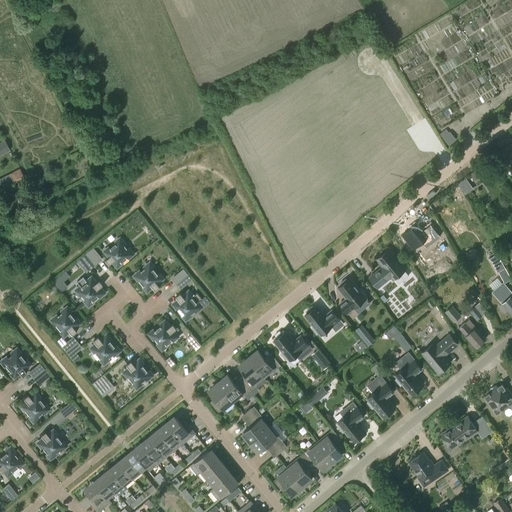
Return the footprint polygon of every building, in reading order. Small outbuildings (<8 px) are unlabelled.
[(446,129),(440,132),(446,143),(452,140),(446,129)] [(4,141),(0,142),(0,154),(9,150),(4,141)] [(475,186),(485,179),(478,168),(467,175),(475,186)] [(19,169),(0,179),(0,184),(2,188),(24,177),(19,169)] [(459,181),(467,192),(473,188),(465,177),(459,181)] [(451,190),(458,204),(465,200),(457,187),(451,190)] [(458,208),(456,205),(453,207),(449,201),(438,210),(451,228),(457,223),(462,230),(475,221),(470,214),(463,204),(458,208)] [(426,247),(440,236),(431,225),(421,232),(415,224),(402,235),(413,249),(422,242),(426,247)] [(110,256),(105,259),(109,264),(113,261),(117,265),(131,254),(120,240),(106,251),(110,256)] [(93,248),(88,252),(96,262),(101,258),(93,248)] [(383,267),(369,278),(378,288),(391,277),(393,280),(406,270),(389,249),(377,260),(383,267)] [(88,252),(83,256),(91,266),(96,262),(88,252)] [(498,253),(490,257),(497,271),(505,267),(498,253)] [(150,264),(136,276),(147,290),(152,286),(156,291),(160,287),(156,282),(161,278),(150,264)] [(62,290),(67,285),(63,279),(69,275),(64,269),(53,279),(62,290)] [(183,269),(174,276),(179,282),(187,275),(183,269)] [(187,275),(179,282),(183,287),(191,280),(187,275)] [(91,278),(77,290),(89,304),(103,292),(99,288),(103,284),(99,280),(95,283),(91,278)] [(341,285),(338,288),(346,298),(339,304),(347,313),(366,298),(364,295),(365,294),(361,288),(359,290),(350,278),(347,281),(345,279),(340,284),(341,285)] [(511,292),(503,282),(491,291),(501,303),(498,306),(503,312),(507,310),(511,315),(511,294),(511,295),(511,294),(511,292)] [(179,300),(174,304),(186,318),(200,307),(197,303),(202,299),(197,292),(191,297),(188,293),(183,297),(180,292),(175,296),(179,300)] [(432,299),(426,303),(431,309),(437,304),(432,299)] [(476,318),(486,311),(479,301),(468,307),(476,318)] [(308,313),(305,315),(314,327),(312,328),(317,334),(318,332),(320,335),(332,326),(335,330),(343,324),(332,310),(325,316),(316,306),(313,308),(312,306),(306,311),(308,313)] [(452,306),(445,312),(453,322),(460,316),(452,306)] [(67,308),(53,320),(64,334),(69,330),(72,334),(77,331),(73,326),(78,322),(67,308)] [(469,319),(458,327),(465,335),(475,347),(485,339),(469,319)] [(165,322),(151,333),(162,347),(176,336),(172,331),(176,328),(173,323),(169,327),(165,322)] [(355,329),(358,333),(364,328),(361,324),(355,329)] [(394,324),(385,331),(389,337),(398,330),(394,324)] [(277,338),(274,341),(283,352),(281,353),(286,359),(287,357),(289,360),(296,355),(300,359),(312,349),(301,336),(294,341),(285,331),(282,333),(281,332),(275,336),(277,338)] [(434,342),(421,353),(438,373),(451,362),(444,354),(447,352),(448,352),(457,344),(449,334),(436,345),(434,342)] [(97,343),(92,347),(103,361),(117,350),(106,336),(101,340),(98,335),(93,339),(97,343)] [(192,335),(187,339),(195,349),(200,345),(192,335)] [(397,341),(406,351),(412,346),(403,336),(397,341)] [(62,337),(58,340),(66,351),(76,343),(72,338),(66,343),(62,337)] [(76,343),(66,351),(74,361),(79,357),(75,352),(80,348),(76,343)] [(16,350),(2,361),(13,375),(18,371),(22,376),(26,372),(23,368),(28,364),(16,350)] [(252,354),(248,357),(264,377),(280,365),(271,354),(265,359),(258,350),(252,355),(252,354)] [(402,370),(395,375),(397,378),(396,379),(400,385),(402,383),(411,395),(414,392),(415,394),(421,389),(420,387),(423,385),(414,375),(421,369),(408,353),(396,363),(402,370)] [(245,361),(239,366),(246,375),(241,379),(249,390),(255,385),(258,388),(266,381),(264,378),(264,377),(248,357),(244,360),(245,361)] [(130,368),(125,372),(137,386),(151,375),(139,361),(134,364),(131,360),(126,364),(130,368)] [(39,363),(29,371),(34,377),(44,369),(39,363)] [(44,369),(34,377),(39,383),(49,375),(44,369)] [(104,374),(93,383),(104,397),(115,388),(104,374)] [(221,379),(218,382),(232,400),(241,393),(243,395),(249,390),(241,379),(235,384),(228,375),(222,380),(221,379)] [(374,393),(367,398),(369,401),(367,402),(372,408),(374,406),(383,418),(386,415),(387,417),(393,412),(392,410),(395,408),(386,398),(393,392),(379,375),(367,385),(374,393)] [(214,386),(208,391),(216,400),(212,403),(219,411),(232,400),(218,382),(214,385),(214,386)] [(511,399),(501,384),(485,396),(496,412),(509,404),(511,408),(511,399)] [(323,396),(326,400),(330,396),(325,388),(309,399),(312,404),(323,396)] [(26,402),(21,406),(33,420),(47,408),(35,394),(31,398),(27,394),(23,397),(26,402)] [(307,397),(299,401),(303,411),(312,407),(307,397)] [(70,402),(61,410),(65,415),(75,407),(70,402)] [(344,417),(337,422),(340,425),(338,426),(342,432),(344,430),(353,442),(356,439),(358,441),(363,436),(362,435),(365,432),(357,422),(364,416),(352,402),(340,412),(344,417)] [(253,406),(243,415),(247,420),(258,411),(253,406)] [(251,425),(242,433),(247,439),(250,443),(270,426),(258,411),(247,420),(251,425)] [(480,436),(489,433),(483,415),(474,418),(480,436)] [(467,416),(441,434),(451,449),(477,431),(467,416)] [(177,417),(168,425),(182,442),(194,433),(183,419),(180,422),(177,417)] [(168,425),(160,431),(174,449),(182,442),(168,425)] [(270,426),(250,443),(253,447),(253,446),(258,452),(267,445),(271,450),(282,441),(270,426)] [(332,429),(317,442),(333,462),(337,459),(336,458),(342,453),(335,445),(341,440),(332,429)] [(43,439),(39,443),(50,457),(64,445),(53,431),(48,435),(44,431),(40,435),(43,439)] [(160,431),(151,438),(165,456),(174,449),(160,431)] [(151,438),(143,445),(157,463),(165,456),(151,438)] [(282,441),(271,450),(275,455),(286,447),(282,441)] [(317,442),(302,454),(310,465),(316,460),(323,469),(329,464),(329,465),(333,462),(317,442)] [(143,445),(134,452),(148,470),(157,463),(143,445)] [(0,471),(3,469),(7,474),(21,462),(10,448),(0,456),(0,471)] [(198,448),(191,453),(195,457),(201,452),(198,448)] [(208,450),(191,464),(198,473),(216,459),(208,450)] [(422,452),(409,461),(418,475),(417,476),(424,486),(447,470),(441,460),(433,465),(432,463),(430,464),(422,452)] [(191,453),(185,458),(189,462),(195,457),(191,453)] [(302,454),(286,467),(303,487),(307,484),(306,483),(312,478),(305,469),(310,465),(302,454)] [(129,456),(120,463),(132,478),(141,471),(129,456)] [(216,459),(198,473),(198,474),(201,471),(208,479),(222,467),(216,459)] [(509,459),(490,471),(493,475),(511,463),(509,459)] [(180,462),(175,467),(178,471),(184,466),(180,462)] [(120,463),(112,470),(124,485),(132,478),(120,463)] [(175,467),(169,472),(172,476),(178,471),(175,467)] [(222,467),(208,479),(214,487),(211,489),(212,490),(229,476),(222,467)] [(288,469),(275,480),(282,488),(285,485),(293,494),(299,489),(299,490),(303,487),(286,467),(288,469)] [(112,470),(104,477),(116,492),(124,485),(112,470)] [(163,476),(157,481),(160,485),(166,480),(163,476)] [(229,476),(212,490),(219,499),(236,484),(229,476)] [(104,477),(95,484),(110,501),(108,498),(116,492),(104,477)] [(176,477),(172,480),(177,486),(181,482),(176,477)] [(437,479),(438,486),(447,485),(446,478),(437,479)] [(95,484),(86,491),(90,495),(87,497),(98,511),(110,501),(95,484)] [(9,485),(3,489),(11,499),(17,495),(9,485)] [(153,485),(147,490),(150,494),(156,489),(153,485)] [(238,487),(226,496),(230,500),(241,491),(238,487)] [(185,488),(181,491),(186,497),(190,494),(185,488)] [(141,494),(135,499),(139,503),(145,498),(141,494)] [(190,494),(186,497),(191,503),(195,500),(190,494)] [(226,496),(221,501),(224,505),(230,500),(226,496)] [(499,510),(496,511),(508,511),(510,511),(501,498),(494,503),(499,510)] [(135,499),(130,504),(133,508),(139,503),(135,499)] [(149,499),(145,502),(149,508),(153,504),(149,499)] [(258,511),(251,502),(239,511),(258,511)] [(326,511),(342,511),(335,503),(326,511)]
